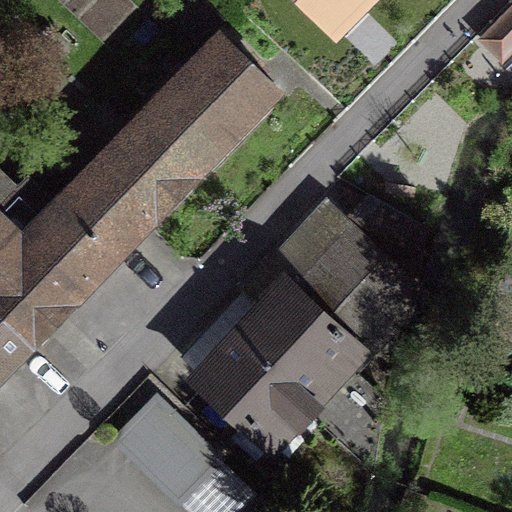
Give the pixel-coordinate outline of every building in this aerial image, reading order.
[(316,0),(338,20),(357,0),(316,0)] [(0,173),(0,298),(33,331),(275,83),(228,37),(49,220),(0,173)] [(411,150),(380,180),(398,198),(428,168),(411,150)] [(370,196),(200,377),(285,455),(318,418),(371,466),(385,398),(352,363),(404,312),(428,229),(370,196)] [(0,364),(20,345),(33,331),(0,298),(0,364)] [(228,471),(156,397),(115,436),(187,510),(228,471)] [(274,511),(258,497),(244,511),(274,511)]
